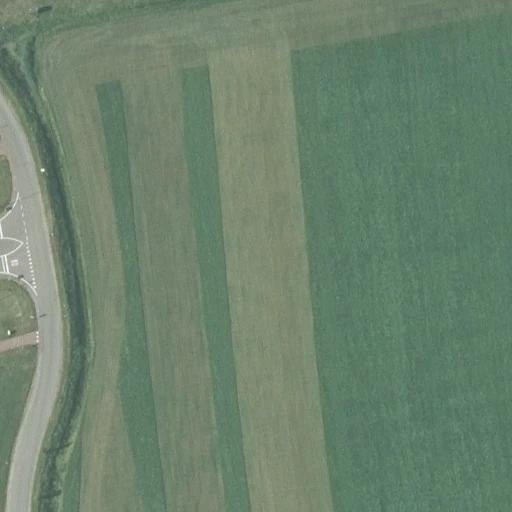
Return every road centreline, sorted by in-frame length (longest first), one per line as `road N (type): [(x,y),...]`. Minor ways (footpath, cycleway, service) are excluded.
road 1 (unclassified): [(19,511),(24,459),(52,360),(42,261)]
road 2 (unclassified): [(35,227),(19,147),(0,109)]
